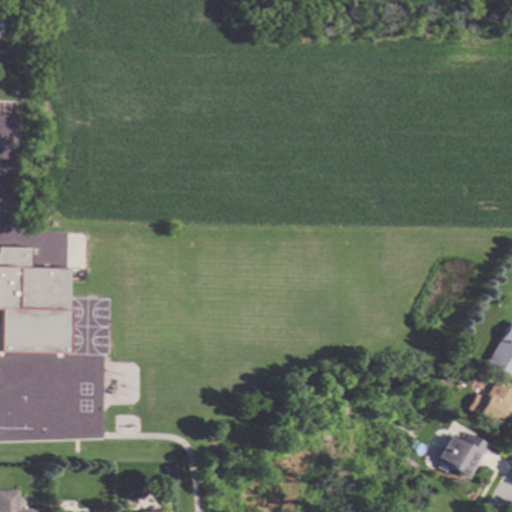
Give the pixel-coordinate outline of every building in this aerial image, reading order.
[(0,246),(26,247),(26,267),(65,268),(64,298),(63,354),(0,352),(0,246)] [(511,322),(511,373),(509,378),(483,362),(508,320),(511,322)] [(511,395),(511,397),(494,427),(471,413),(490,382),(511,395)] [(483,445),(462,479),(443,467),(440,472),(431,467),(434,462),(430,460),(445,434),(458,442),(463,433),(483,445)] [(14,509),(34,509),(34,511),(0,511),(0,490),(14,490),(14,509)]
